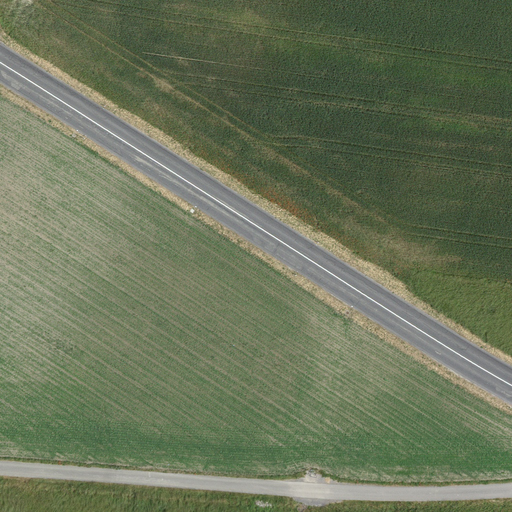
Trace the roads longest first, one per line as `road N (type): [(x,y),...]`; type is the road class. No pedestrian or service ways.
road 1 (secondary): [(511,385),(0,62)]
road 2 (track): [(511,489),(401,493),(0,473)]
